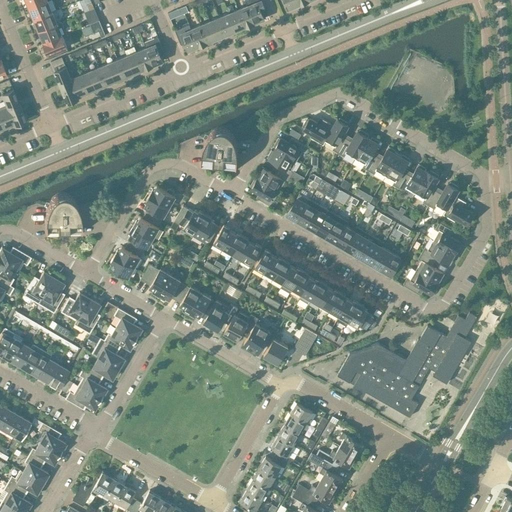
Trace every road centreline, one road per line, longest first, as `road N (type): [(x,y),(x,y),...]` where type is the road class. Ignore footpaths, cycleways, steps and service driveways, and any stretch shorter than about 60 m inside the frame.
road 1 (residential): [(231,197),(422,305),(444,297),(481,228),(483,183)]
road 2 (residential): [(483,183),(471,166),(346,94),(284,116),(231,197)]
road 3 (tertiary): [(61,151),(293,54)]
road 4 (residential): [(86,273),(161,164),(231,197)]
road 5 (residential): [(510,182),(499,0)]
road 6 (residential): [(50,123),(181,70)]
road 7 (residential): [(212,501),(94,430)]
road 8 (residential): [(280,386),(163,318)]
road 9 (residential): [(280,386),(212,501)]
road 10 (residential): [(50,123),(0,0)]
road 11 (residential): [(94,430),(163,318)]
road 12 (residential): [(391,437),(298,383),(280,386)]
